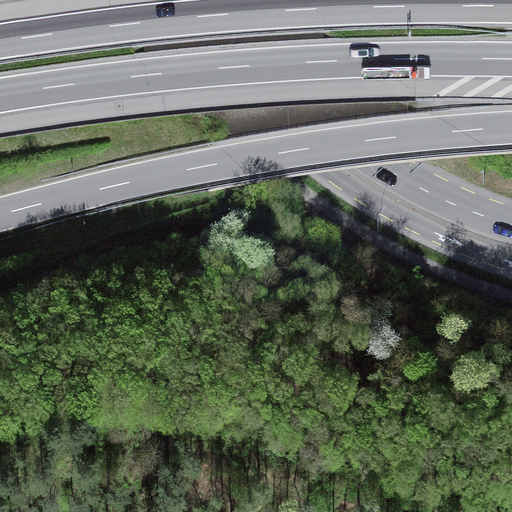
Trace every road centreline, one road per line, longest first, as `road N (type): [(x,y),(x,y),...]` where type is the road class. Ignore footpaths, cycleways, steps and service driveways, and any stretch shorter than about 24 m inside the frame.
road 1 (motorway): [(0,214),(306,148),(511,127)]
road 2 (motorway): [(511,6),(215,14),(0,41)]
road 3 (motorway): [(0,94),(233,66),(511,58)]
road 4 (primary): [(171,0),(235,80),(331,175),(405,221),(511,265)]
road 5 (primary): [(511,220),(436,191),(358,139),(222,0)]
